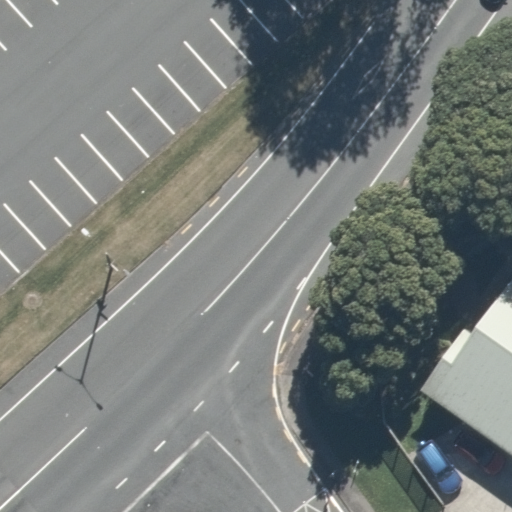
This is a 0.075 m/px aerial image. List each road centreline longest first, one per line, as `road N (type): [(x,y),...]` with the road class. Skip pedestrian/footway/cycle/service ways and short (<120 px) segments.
road 1 (secondary): [(453,0),(350,144),(146,373)]
road 2 (secondary): [(146,373),(0,509)]
road 3 (residential): [(277,511),(146,373)]
